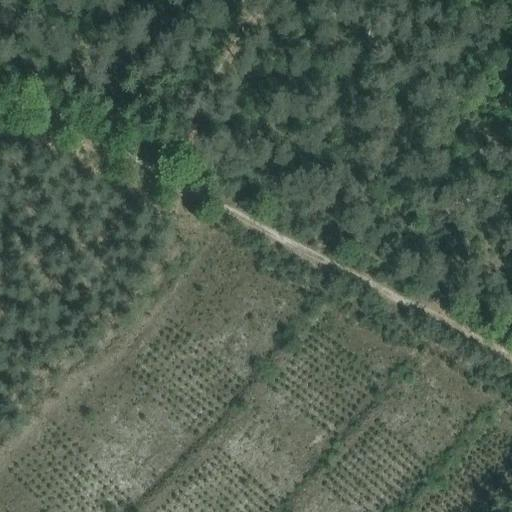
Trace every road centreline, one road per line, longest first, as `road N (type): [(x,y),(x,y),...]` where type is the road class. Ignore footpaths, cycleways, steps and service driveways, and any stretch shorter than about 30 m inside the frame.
road 1 (track): [(511,354),(0,85)]
road 2 (track): [(161,172),(246,0)]
